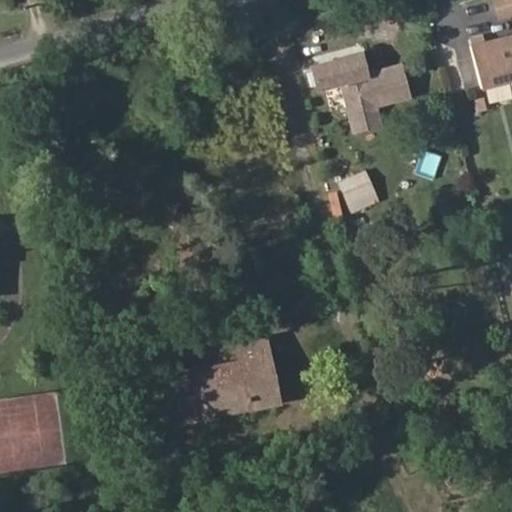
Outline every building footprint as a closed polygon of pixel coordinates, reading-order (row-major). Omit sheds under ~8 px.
[(511,0),(469,0),(456,3),(461,25),(511,11),(511,0)] [(511,31),(465,44),(476,86),(511,76),(511,31)] [(352,105),(376,98),(368,69),(362,45),(313,59),(320,82),(344,76),(352,105)] [(422,149),(414,170),(433,177),(441,155),(422,149)] [(336,180),(349,212),(379,201),(366,168),(336,180)] [(224,356),(176,368),(186,413),(201,410),(200,402),(244,392),(246,400),(273,395),(260,333),(232,339),(234,354),(237,362),(225,364),(224,356)] [(234,354),(224,356),(225,364),(237,362),(234,354)] [(200,402),(201,410),(246,400),(244,392),(200,402)]
